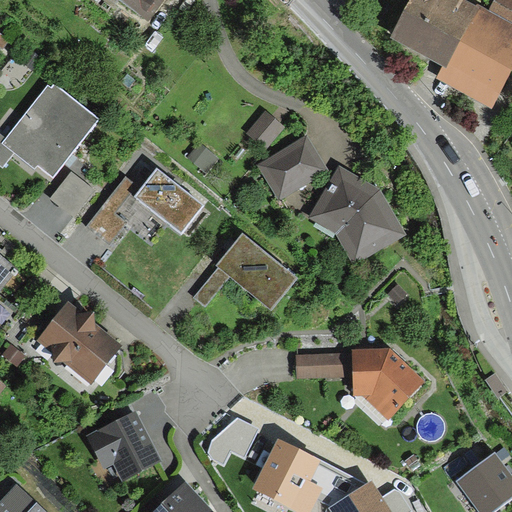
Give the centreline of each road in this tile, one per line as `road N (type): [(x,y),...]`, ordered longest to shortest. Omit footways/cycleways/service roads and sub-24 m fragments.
road 1 (secondary): [(511,305),(439,150),(305,0)]
road 2 (residential): [(196,387),(0,216)]
